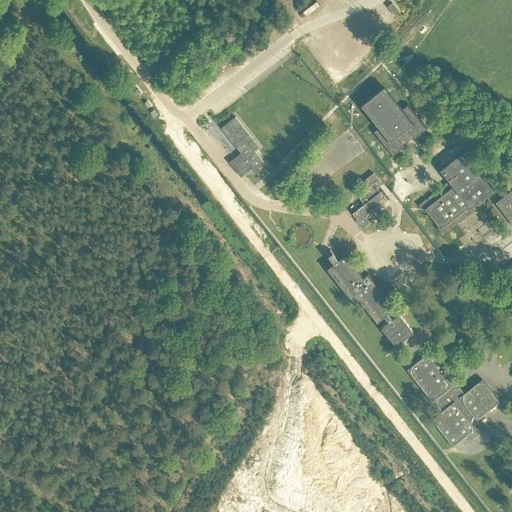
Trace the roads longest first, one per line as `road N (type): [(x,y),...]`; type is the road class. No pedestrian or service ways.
road 1 (track): [(471,511),(189,154),(161,96)]
road 2 (unclassified): [(88,0),(186,118)]
